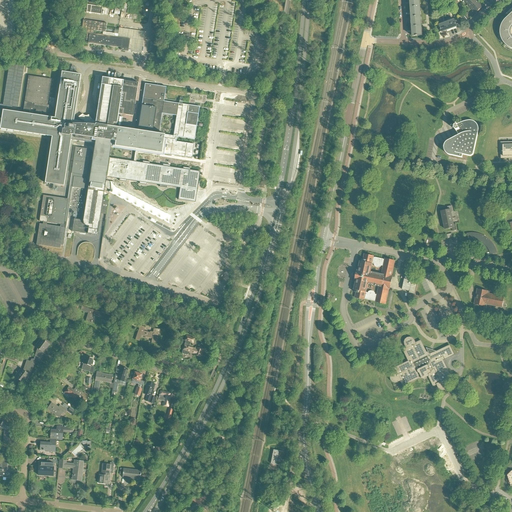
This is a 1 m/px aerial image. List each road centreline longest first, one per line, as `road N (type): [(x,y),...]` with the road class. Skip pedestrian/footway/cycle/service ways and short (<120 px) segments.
road 1 (primary): [(275,213),(207,405),(144,511)]
road 2 (primary): [(154,511),(242,339),(282,213)]
road 3 (residential): [(82,344),(37,277),(225,334)]
road 4 (primary): [(304,0),(278,203)]
road 5 (primary): [(284,203),(309,0)]
road 6 (tertiary): [(364,40),(323,238)]
road 7 (unclassified): [(511,274),(323,238)]
road 8 (tertiary): [(318,511),(303,442),(308,347)]
road 9 (residential): [(430,170),(445,115),(499,77)]
